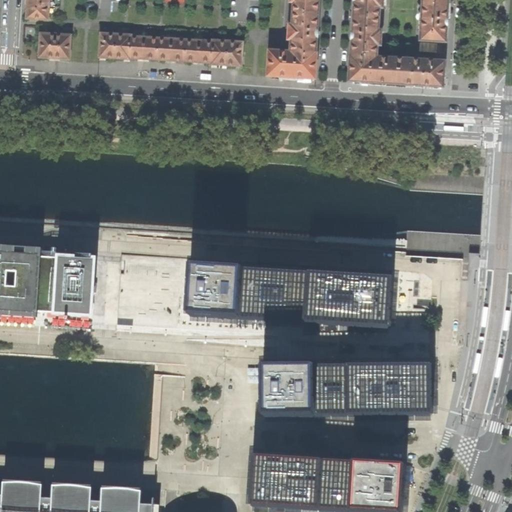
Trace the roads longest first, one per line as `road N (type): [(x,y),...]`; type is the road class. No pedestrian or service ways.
road 1 (secondary): [(7,81),(332,103)]
road 2 (residential): [(437,439),(418,429),(298,424),(289,434),(296,444),(416,446)]
road 3 (secondary): [(332,103),(511,115)]
